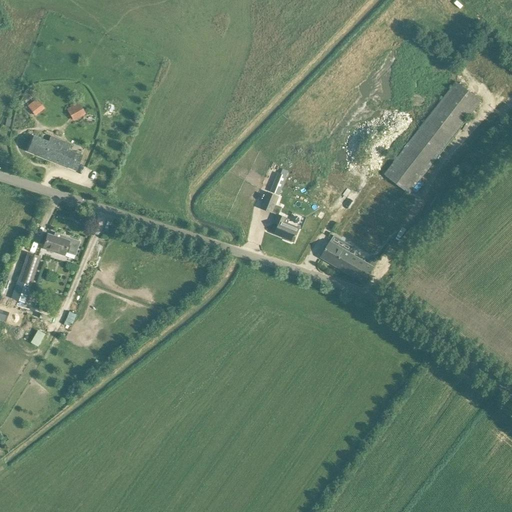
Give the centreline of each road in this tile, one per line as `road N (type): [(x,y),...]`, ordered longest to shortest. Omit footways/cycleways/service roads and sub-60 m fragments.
road 1 (unclassified): [(511,393),(371,294),(0,179)]
road 2 (track): [(371,294),(436,215),(511,146)]
